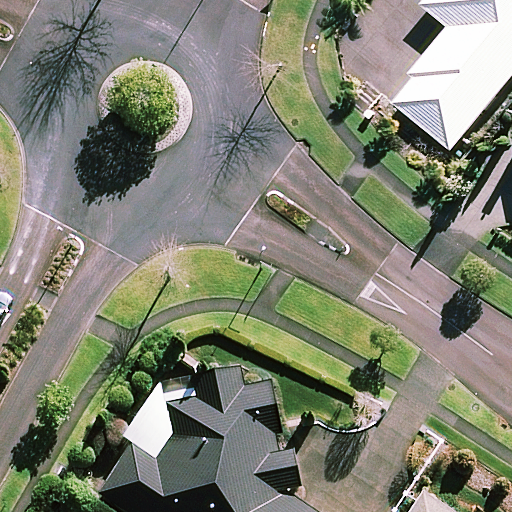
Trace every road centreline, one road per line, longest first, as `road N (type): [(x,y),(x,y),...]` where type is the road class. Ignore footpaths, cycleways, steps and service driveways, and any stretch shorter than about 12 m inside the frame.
road 1 (residential): [(511,370),(207,157)]
road 2 (residential): [(161,185),(106,250),(0,449)]
road 3 (residential): [(0,308),(49,219),(70,144)]
road 4 (residential): [(183,31),(210,55),(224,88),(223,125),(207,157)]
road 5 (residential): [(66,72),(77,52),(115,26),(138,21),(183,31)]
